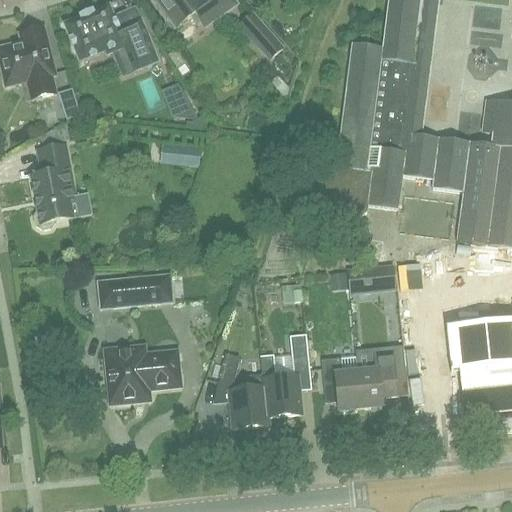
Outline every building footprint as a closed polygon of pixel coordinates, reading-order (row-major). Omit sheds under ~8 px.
[(234,6),(230,0),(157,0),(157,1),(154,3),(166,21),(170,18),(177,28),(191,18),(196,26),(208,17),(212,22),(234,6)] [(143,29),(121,38),(109,10),(109,9),(109,8),(108,8),(108,9),(65,26),(64,27),(64,28),(65,28),(79,63),(79,64),(81,64),(81,63),(106,53),(107,56),(124,49),(134,73),(158,63),(143,29)] [(241,28),(251,40),(270,61),(282,51),(252,17),(241,28)] [(43,31),(20,36),(22,46),(0,51),(0,65),(6,89),(27,83),(32,102),(54,96),(50,78),(54,77),(47,50),(43,31)] [(175,86),(160,93),(171,119),(191,122),(195,119),(175,86)] [(72,90),(58,94),(66,121),(80,116),(72,90)] [(160,146),(158,165),(197,169),(199,150),(160,146)] [(35,228),(42,233),(51,231),(56,224),(72,221),(68,202),(75,201),(72,188),(64,148),(38,153),(43,177),(32,179),(38,213),(33,220),(35,228)] [(453,265),(439,267),(442,293),(455,291),(453,265)] [(392,268),(347,273),(350,299),(395,294),(392,268)] [(170,278),(98,285),(101,311),(172,304),(170,278)] [(511,324),(454,330),(455,339),(456,347),(457,362),(459,374),(463,418),(511,412),(511,324)] [(273,358),(260,360),(261,378),(262,378),(266,421),(267,421),(300,418),(296,375),(309,374),(305,338),(289,340),(294,380),(275,382),(273,358)] [(456,347),(448,348),(449,362),(457,362),(456,347)] [(177,354),(148,357),(144,357),(143,350),(105,354),(110,407),(150,403),(148,392),(180,389),(177,354)] [(371,374),(357,375),(360,412),(383,410),(382,402),(382,397),(396,396),(394,381),(392,356),(380,358),(369,359),(371,374)] [(217,386),(232,390),(240,361),(225,357),(217,386)] [(341,361),(321,363),(323,389),(335,387),(337,405),(338,414),(360,412),(357,375),(342,377),(341,361)] [(233,432),(268,429),(267,421),(266,421),(262,378),(261,378),(249,379),(250,392),(229,394),(233,432)] [(0,484),(14,484),(13,452),(0,452),(0,484)]
